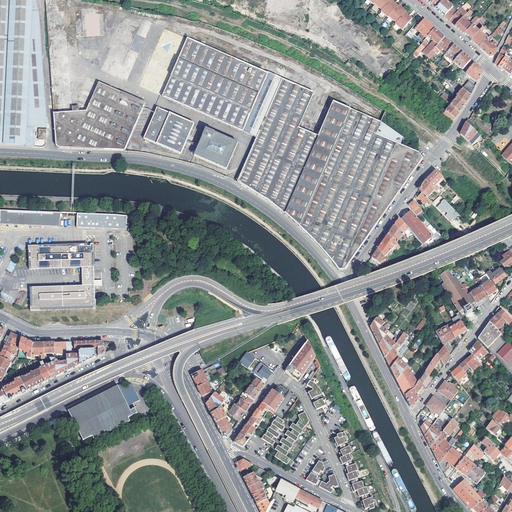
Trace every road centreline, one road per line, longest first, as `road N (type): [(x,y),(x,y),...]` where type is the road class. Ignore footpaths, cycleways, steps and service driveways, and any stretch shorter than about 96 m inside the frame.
road 1 (tertiary): [(0,151),(134,159),(197,173),(264,208),(338,281)]
road 2 (unknown): [(154,0),(237,15),(288,37),(419,109),(449,136)]
road 3 (secondary): [(271,317),(184,342),(0,425)]
road 4 (secondary): [(242,511),(178,370),(200,344),(271,317)]
road 5 (residential): [(338,281),(491,70)]
road 6 (secondary): [(511,229),(374,286),(276,315)]
road 7 (residential): [(221,450),(279,378),(302,393),(323,438)]
road 8 (residential): [(407,416),(511,283)]
road 9 (secondary): [(276,315),(189,283),(160,300),(149,336)]
road 10 (tertiary): [(338,281),(407,416)]
road 11 (secondary): [(0,438),(127,375)]
road 12 (secondary): [(221,450),(173,352),(149,336)]
road 13 (residential): [(124,354),(0,413)]
road 14 (secondary): [(121,332),(37,333),(0,316)]
